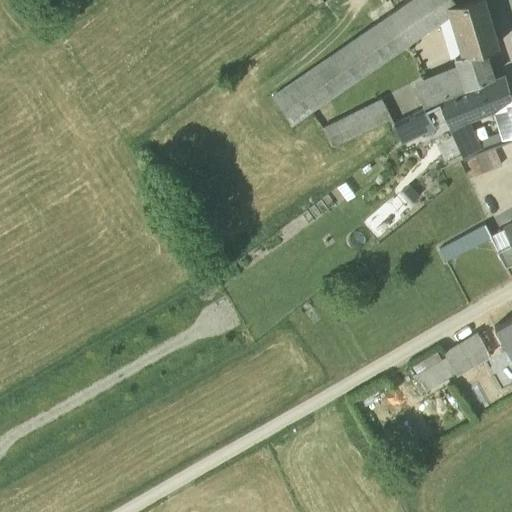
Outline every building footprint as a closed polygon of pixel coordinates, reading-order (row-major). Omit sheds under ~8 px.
[(411,0),(389,16),(405,38),(451,6),(456,5),(453,0),(411,0)] [(496,47),(481,0),(471,0),(456,5),(451,6),(465,56),(483,50),(496,47)] [(389,16),(272,98),(291,126),(409,43),(405,38),(389,16)] [(465,56),(455,59),(459,73),(465,90),(493,79),(483,50),(465,56)] [(459,73),(416,90),(423,105),(421,106),(422,107),(465,90),(459,73)] [(511,100),(505,78),(455,97),(443,103),(451,120),(452,125),(471,117),(492,109),(511,101),(511,100)] [(381,99),(322,128),(331,147),(390,117),(381,99)] [(511,101),(492,109),(507,142),(511,140),(511,101)] [(451,120),(443,103),(396,125),(404,143),(451,120)] [(485,150),(471,117),(452,125),(466,158),(485,150)] [(477,177),(503,166),(496,149),(470,160),(477,177)] [(438,249),(445,263),(494,239),(487,225),(438,249)] [(511,246),(498,254),(505,268),(511,264),(511,246)] [(511,321),(497,330),(511,357),(511,321)] [(478,336),(458,346),(471,368),(489,358),(478,336)] [(471,368),(458,346),(444,355),(446,358),(456,374),(457,376),(471,368)] [(446,358),(417,376),(427,391),(456,374),(446,358)]
